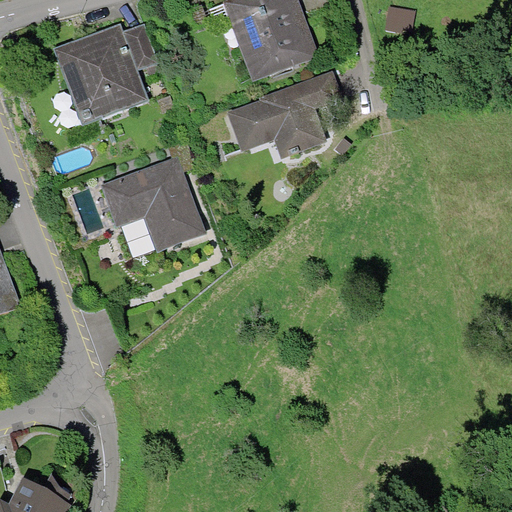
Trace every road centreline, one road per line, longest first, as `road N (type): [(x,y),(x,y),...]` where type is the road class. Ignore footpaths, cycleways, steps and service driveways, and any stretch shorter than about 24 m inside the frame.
road 1 (residential): [(90,394),(0,145)]
road 2 (residential): [(90,394),(110,484),(105,511)]
